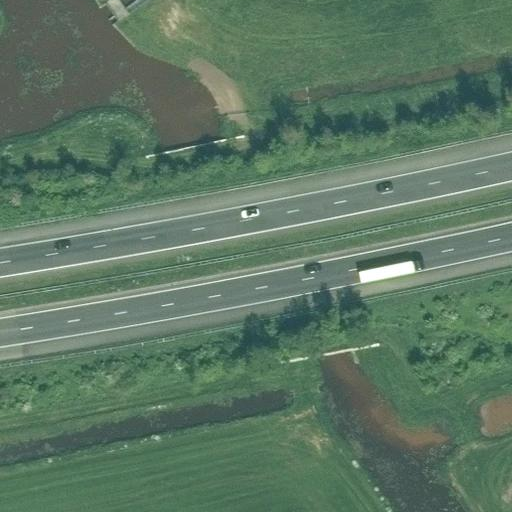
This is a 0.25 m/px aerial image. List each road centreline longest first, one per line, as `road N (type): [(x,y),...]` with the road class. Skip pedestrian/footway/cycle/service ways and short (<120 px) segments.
road 1 (motorway): [(0,334),(207,305),(511,240)]
road 2 (motorway): [(511,166),(0,261)]
road 3 (track): [(453,405),(423,402),(405,387),(398,347),(384,335),(355,331),(292,349),(240,377),(0,425)]
